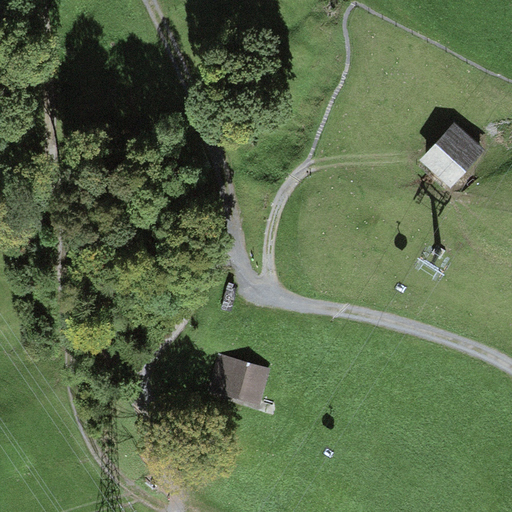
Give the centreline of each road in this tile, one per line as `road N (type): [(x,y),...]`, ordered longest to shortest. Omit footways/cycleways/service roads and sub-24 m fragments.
road 1 (track): [(172,511),(99,454),(74,392),(44,0)]
road 2 (track): [(149,0),(211,142),(237,250)]
road 3 (track): [(275,295),(268,268),(277,208),(313,148)]
